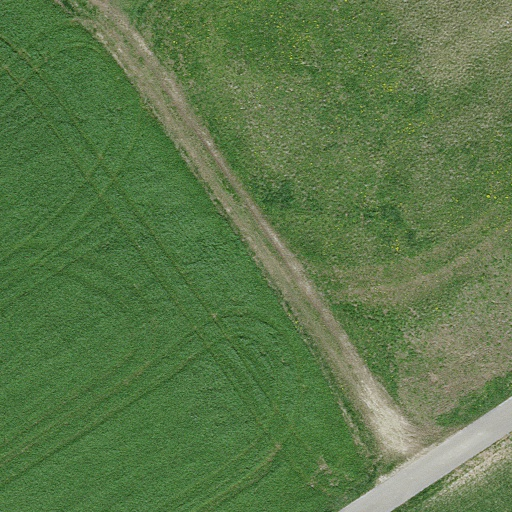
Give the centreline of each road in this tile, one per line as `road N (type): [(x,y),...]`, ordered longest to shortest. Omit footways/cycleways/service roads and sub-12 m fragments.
road 1 (track): [(416,469),(78,0)]
road 2 (track): [(351,511),(511,409)]
